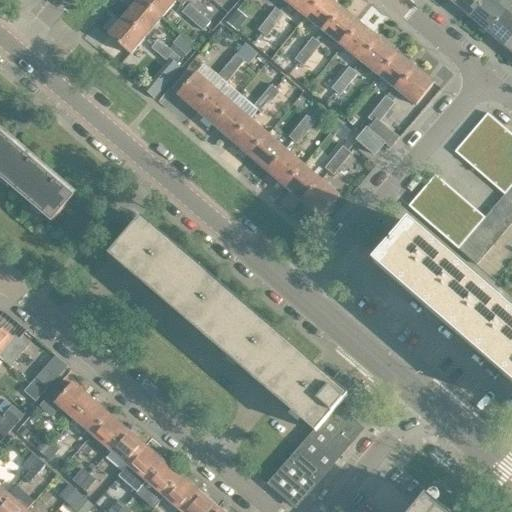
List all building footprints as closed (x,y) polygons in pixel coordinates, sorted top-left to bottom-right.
[(139,0),(138,0),(123,17),(145,36),(161,18),(139,0)] [(175,0),(139,0),(161,18),(176,0),(175,0)] [(287,0),(286,2),(305,16),(318,0),(287,0)] [(318,0),(305,16),(323,31),(341,9),(329,0),(318,0)] [(453,0),(451,3),(469,18),(484,0),(453,0)] [(511,0),(484,0),(469,18),(486,33),(511,2),(511,0)] [(511,2),(486,33),(504,47),(511,37),(511,2)] [(181,12),(192,21),(199,13),(189,4),(181,12)] [(275,8),(266,19),(275,26),(283,15),(275,8)] [(323,31),(342,46),(360,24),(341,9),(323,31)] [(236,11),(226,22),(236,31),(246,19),(236,11)] [(199,13),(192,21),(203,30),(210,22),(199,13)] [(145,36),(123,17),(108,35),(130,54),(145,36)] [(275,26),(266,19),(258,30),(266,37),(275,26)] [(342,46),(360,61),(378,39),(360,24),(342,46)] [(180,35),(173,43),(186,54),(193,46),(180,35)] [(312,37),(303,48),(312,55),(320,44),(312,37)] [(151,48),(162,57),(169,48),(158,39),(151,48)] [(360,61),(379,76),(396,53),(378,39),(360,61)] [(169,48),(162,57),(172,66),(179,58),(169,48)] [(312,55),(303,48),(295,59),(303,66),(312,55)] [(379,76),(397,90),(415,68),(396,53),(379,76)] [(235,54),(226,65),(235,72),(244,62),(235,54)] [(235,72),(226,65),(217,76),(226,83),(235,72)] [(349,67),(340,77),(348,84),(357,73),(349,67)] [(415,68),(397,90),(416,105),(433,83),(415,68)] [(177,95),(195,110),(214,88),(196,73),(177,95)] [(348,84),(340,77),(331,88),(340,95),(348,84)] [(271,85),(262,96),(270,103),(279,92),(271,85)] [(195,110),(213,125),(231,104),(214,88),(195,110)] [(270,103),(262,96),(253,106),(261,113),(270,103)] [(385,96),(377,107),(385,114),(394,103),(385,96)] [(213,125),(231,141),(249,119),(231,104),(213,125)] [(385,114),(377,107),(368,118),(376,125),(385,114)] [(479,123),(499,140),(507,131),(487,113),(479,123)] [(306,115),(297,126),(305,133),(315,122),(306,115)] [(231,141),(249,156),(267,134),(249,119),(231,141)] [(471,132),(491,150),(499,140),(479,123),(471,132)] [(305,133),(297,126),(288,137),(296,144),(305,133)] [(357,140),(374,155),(384,143),(366,128),(357,140)] [(491,150),(501,158),(511,144),(511,134),(507,131),(499,140),(491,150)] [(471,132),(463,142),(483,159),(491,150),(471,132)] [(0,133),(0,177),(51,221),(73,196),(0,133)] [(249,156),(267,172),(285,150),(267,134),(249,156)] [(454,152),(474,169),(483,159),(463,142),(454,152)] [(511,144),(501,158),(511,166),(511,164),(511,144)] [(342,146),(333,157),(342,164),(351,153),(342,146)] [(267,172),(285,187),(303,165),(285,150),(267,172)] [(474,169),(484,177),(501,158),(491,150),(483,159),(474,169)] [(342,164),(333,157),(324,168),(333,175),(342,164)] [(484,177),(494,186),(511,166),(501,158),(484,177)] [(285,187),(303,202),(321,181),(303,165),(285,187)] [(505,193),(511,185),(511,167),(511,166),(494,186),(504,194),(505,193)] [(429,201),(445,183),(435,175),(419,193),(426,198),(429,201)] [(321,181),(303,202),(321,218),(339,196),(321,181)] [(432,204),(438,209),(439,210),(455,192),(445,183),(429,201),(432,204)] [(439,210),(444,214),(449,218),(465,200),(455,192),(439,210)] [(408,206),(415,211),(426,198),(419,193),(408,206)] [(497,202),(511,214),(511,198),(505,193),(504,194),(497,202)] [(415,211),(421,217),(432,204),(429,201),(426,198),(415,211)] [(450,220),(457,225),(459,227),(474,209),(465,200),(449,218),(450,220)] [(490,212),(508,228),(511,222),(511,214),(497,202),(490,212)] [(421,217),(427,222),(438,209),(432,204),(421,217)] [(427,222),(433,227),(444,214),(439,210),(438,209),(427,222)] [(459,227),(463,230),(469,236),(474,230),(482,221),(485,217),(474,209),(459,227)] [(490,212),(485,217),(482,221),(500,237),(508,228),(490,212)] [(433,227),(439,233),(450,220),(449,218),(444,214),(433,227)] [(110,255),(313,430),(315,431),(352,389),(337,377),(332,382),(315,368),(318,365),(312,360),(309,363),(141,218),(110,255)] [(439,233),(445,238),(457,225),(450,220),(439,233)] [(482,221),(474,230),(492,246),(500,237),(482,221)] [(377,259),(511,375),(511,311),(463,269),(409,222),(377,259)] [(445,238),(452,243),(463,230),(459,227),(457,225),(445,238)] [(452,243),(458,249),(466,239),(469,236),(463,230),(452,243)] [(469,236),(466,239),(484,255),(492,246),(474,230),(469,236)] [(466,239),(458,249),(476,265),(484,255),(466,239)] [(0,326),(0,358),(9,367),(27,346),(14,335),(12,337),(0,326)] [(35,378),(30,385),(41,394),(47,388),(35,378)] [(60,407),(73,419),(90,398),(72,383),(62,395),(54,388),(40,406),(52,416),(60,407)] [(41,394),(30,385),(24,391),(35,401),(41,394)] [(73,419),(91,434),(109,414),(90,398),(73,419)] [(4,414),(0,419),(0,422),(10,431),(16,424),(23,416),(12,406),(4,414)] [(336,408),(289,462),(270,484),(295,505),(314,483),(361,429),(336,408)] [(91,434),(109,450),(127,429),(109,414),(91,434)] [(16,432),(25,439),(39,424),(30,416),(16,432)] [(10,431),(0,422),(0,433),(4,437),(10,431)] [(109,450),(128,466),(145,445),(127,429),(109,450)] [(36,449),(42,454),(52,443),(46,438),(36,449)] [(52,443),(42,454),(49,460),(59,449),(52,443)] [(128,466),(146,481),(163,461),(145,445),(128,466)] [(23,465),(28,470),(29,470),(39,459),(32,454),(23,465)] [(29,470),(36,476),(45,465),(39,459),(29,470)] [(146,481),(164,497),(181,476),(163,461),(146,481)] [(72,480),(79,485),(88,474),(82,469),(72,480)] [(88,474),(79,485),(85,491),(95,480),(88,474)] [(164,497),(181,511),(182,511),(200,492),(181,476),(164,497)] [(59,496),(65,501),(75,490),(68,485),(59,496)] [(0,511),(24,511),(26,510),(34,501),(16,486),(8,495),(0,503),(0,511)] [(0,503),(8,495),(0,487),(0,503)] [(75,490),(65,501),(72,507),(82,496),(75,490)] [(182,511),(214,511),(218,508),(200,492),(182,511)] [(445,511),(426,496),(413,511),(445,511)] [(109,511),(119,511),(125,505),(118,500),(109,511)]
